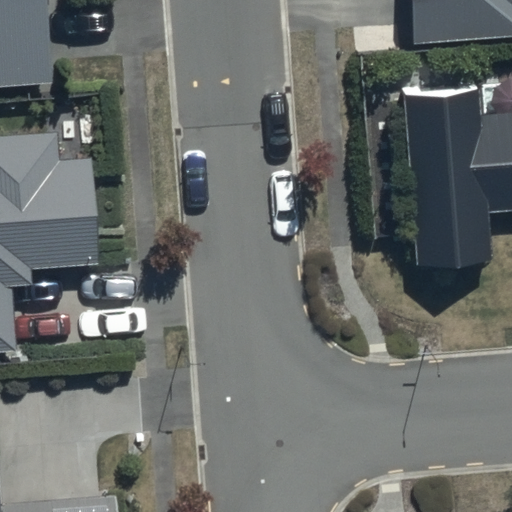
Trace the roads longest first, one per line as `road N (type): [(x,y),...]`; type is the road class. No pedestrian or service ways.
road 1 (residential): [(228,0),(260,428)]
road 2 (residential): [(511,408),(260,428)]
